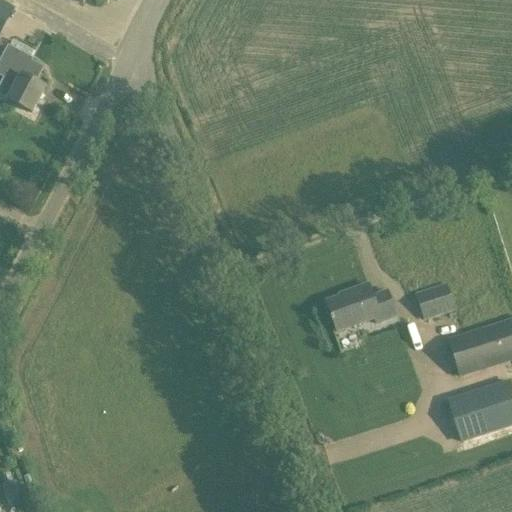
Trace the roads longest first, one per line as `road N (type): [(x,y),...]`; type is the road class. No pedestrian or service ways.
road 1 (unclassified): [(308,511),(161,117),(130,59)]
road 2 (unknown): [(511,184),(214,260)]
road 3 (unclassified): [(0,306),(130,59)]
